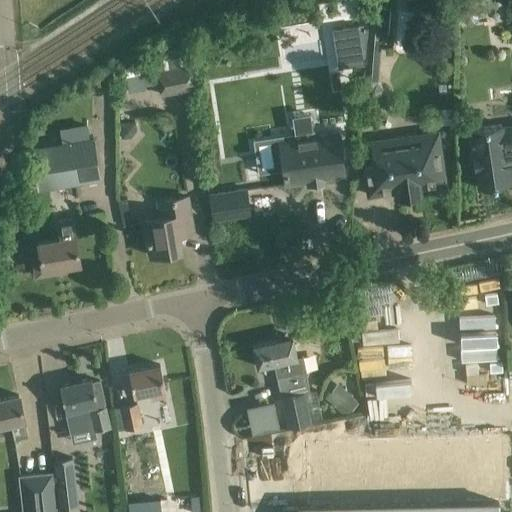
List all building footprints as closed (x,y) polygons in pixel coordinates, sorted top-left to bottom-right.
[(386,46),(389,0),(369,0),(362,94),(367,100),(375,101),(381,95),(382,88),(376,81),(379,45),(386,46)] [(502,1),(480,2),(481,19),(503,18),(502,1)] [(479,9),(472,3),(465,4),(460,10),(461,19),(467,23),(473,22),(479,14),(479,9)] [(190,66),(157,72),(161,95),(194,89),(190,66)] [(277,156),(275,160),(275,164),(276,168),(280,171),(284,170),(286,184),(344,175),(337,133),(315,136),(313,118),(310,119),(309,112),(292,114),(294,129),(298,129),(299,132),(295,133),(296,139),(279,141),(281,156),(277,156)] [(511,130),(503,132),(502,125),(465,130),(469,157),(472,157),(474,168),(475,167),(478,189),(510,184),(508,167),(511,166),(511,130)] [(372,166),(364,167),(368,195),(445,184),(437,130),(368,141),(372,166)] [(93,139),(31,150),(38,189),(100,179),(93,139)] [(250,215),(246,189),(209,194),(213,220),(250,215)] [(144,220),(150,256),(181,250),(177,226),(192,223),(188,197),(158,202),(161,217),(144,220)] [(79,264),(72,219),(59,221),(61,239),(38,243),(40,257),(33,258),(36,277),(58,273),(58,267),(79,264)] [(358,291),(365,325),(400,318),(393,284),(358,291)] [(468,303),(443,306),(447,337),(455,336),(459,365),(482,362),(481,353),(502,350),(493,285),(466,289),(468,303)] [(414,323),(357,329),(366,409),(380,407),(377,385),(419,380),(418,367),(388,370),(386,357),(417,353),(414,323)] [(257,367),(273,363),(287,429),(311,424),(304,393),(309,391),(305,372),(297,374),(294,359),(297,358),(292,336),(252,345),(257,367)] [(166,394),(160,364),(128,371),(134,397),(149,394),(150,397),(166,394)] [(70,435),(95,429),(95,431),(110,427),(99,381),(92,382),(91,378),(60,385),(66,412),(64,413),(70,435)] [(24,421),(18,395),(0,399),(0,427),(9,425),(13,441),(27,438),(23,421),(24,421)] [(337,409),(345,416),(358,402),(350,395),(337,409)] [(142,427),(137,404),(121,407),(126,430),(142,427)] [(509,437),(306,441),(307,506),(318,506),(498,502),(510,502),(509,437)] [(72,457),(53,459),(59,511),(79,508),(72,457)] [(22,511),(56,511),(52,473),(19,476),(22,511)] [(307,506),(298,506),(284,507),(283,511),(498,511),(498,502),(318,506),(307,506)]
